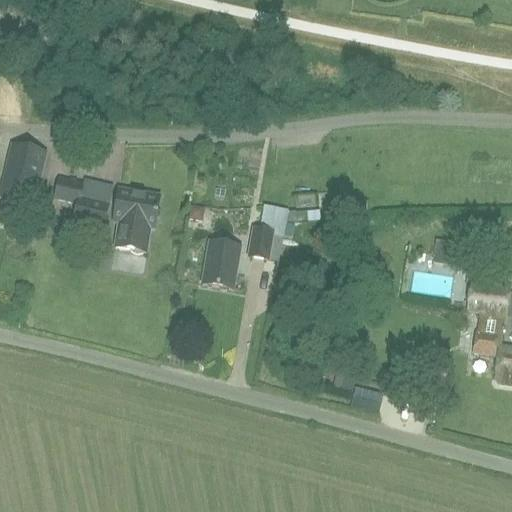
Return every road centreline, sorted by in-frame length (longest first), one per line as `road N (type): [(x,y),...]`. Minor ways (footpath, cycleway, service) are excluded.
road 1 (residential): [(511,466),(0,335)]
road 2 (residential): [(0,127),(210,137),(380,118),(511,120)]
